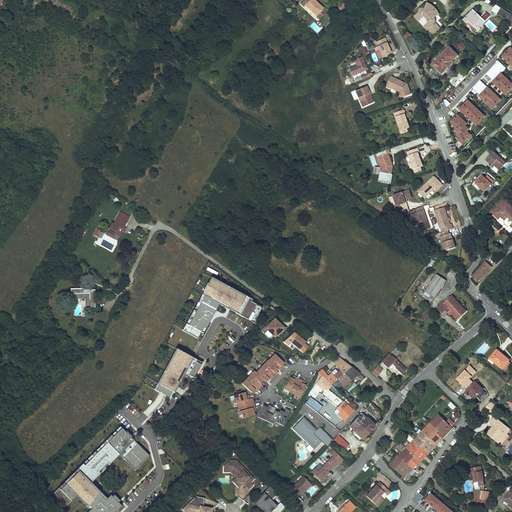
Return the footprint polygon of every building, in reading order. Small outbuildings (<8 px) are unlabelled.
[(305,0),(302,4),(305,7),(306,6),(317,16),(324,8),(319,4),(318,5),(317,3),(317,2),(314,0),(305,0)] [(428,4),(426,3),(424,9),(423,8),(421,8),(420,8),(419,9),(418,11),(419,12),(414,17),(418,22),(424,17),(425,17),(426,19),(426,20),(427,23),(427,24),(423,27),(427,31),(428,30),(433,35),(440,29),(435,23),(435,22),(435,20),(434,18),(438,15),(438,14),(438,13),(434,8),(433,7),(432,6),(429,4),(428,4)] [(327,12),(324,8),(317,16),(320,19),(327,12)] [(511,15),(501,8),(496,14),(509,23),(508,26),(511,28),(511,27),(511,15)] [(473,10),(463,20),(471,27),(472,25),(477,30),(490,17),(485,13),(480,17),(473,10)] [(386,39),(378,43),(379,47),(384,58),(392,54),(389,47),(388,47),(387,46),(388,45),(388,44),(388,43),(386,39)] [(449,47),(432,65),(442,75),(453,62),(452,62),(458,56),(449,47)] [(511,67),(511,49),(511,48),(502,58),(511,67)] [(368,71),(363,58),(359,60),(356,63),(358,67),(350,70),(353,78),(368,71)] [(486,75),(493,81),(500,73),(502,74),(507,69),(499,62),(486,75)] [(456,87),(466,77),(459,71),(449,81),(456,87)] [(505,96),(511,89),(511,84),(502,74),(500,73),(493,81),(491,83),(505,96)] [(402,83),(393,78),(389,85),(394,88),(393,89),(393,90),(401,93),(403,100),(412,96),(409,86),(404,84),(404,85),(402,84),(402,83)] [(479,95),(487,87),(481,81),(473,89),(479,95)] [(492,110),(501,101),(487,87),(479,95),(478,97),(492,110)] [(368,88),(356,93),(363,109),(375,104),(369,92),(370,91),(368,88)] [(476,127),(485,117),(468,101),(459,111),(476,127)] [(404,110),(394,114),(396,118),(395,118),(401,135),(409,132),(408,129),(410,129),(405,115),(406,115),(404,110)] [(451,126),(455,129),(454,130),(458,134),(465,126),(467,125),(457,115),(450,123),(453,125),(451,126)] [(469,130),(465,126),(458,134),(456,136),(460,140),(467,132),(469,130)] [(463,146),(472,137),(467,132),(460,140),(458,141),(463,146)] [(393,167),(389,154),(391,154),(389,150),(383,152),(384,156),(378,158),(381,168),(379,175),(378,182),(391,185),(393,175),(392,175),(393,167)] [(418,152),(408,155),(414,173),(421,170),(424,170),(418,156),(419,156),(418,152)] [(506,163),(492,152),(485,160),(492,165),(492,164),(494,166),(500,170),(506,163)] [(483,176),(475,184),(484,191),(491,184),(483,176)] [(433,180),(418,194),(424,201),(431,196),(430,195),(433,192),(434,193),(436,195),(442,189),(435,180),(433,180)] [(409,193),(393,199),(397,209),(395,209),(397,215),(401,214),(408,211),(406,206),(405,203),(407,202),(412,201),(409,193)] [(511,204),(505,197),(491,212),(493,214),(505,202),(510,206),(511,204)] [(505,202),(493,214),(498,219),(500,217),(504,220),(507,217),(511,222),(510,226),(511,228),(511,207),(510,206),(505,202)] [(423,210),(414,213),(415,216),(409,218),(411,224),(414,223),(415,226),(421,224),(424,232),(426,234),(430,232),(423,210)] [(133,217),(122,211),(116,223),(115,223),(111,229),(111,230),(108,234),(116,238),(118,234),(119,233),(123,235),(125,231),(127,226),(133,217)] [(444,211),(434,214),(440,231),(443,230),(444,235),(448,234),(453,232),(452,227),(450,228),(449,224),(448,222),(444,211)] [(444,235),(441,236),(442,240),(440,240),(444,251),(448,254),(455,251),(450,237),(449,237),(448,234),(444,235)] [(491,267),(486,262),(473,277),(478,281),(491,267)] [(426,292),(434,298),(446,281),(437,275),(435,279),(426,292)] [(190,320),(184,331),(198,338),(201,332),(204,327),(206,328),(213,315),(210,314),(216,302),(219,304),(231,310),(232,308),(237,311),(236,313),(243,317),(244,315),(255,321),(262,308),(256,304),(251,301),(252,299),(245,296),(244,298),(234,292),(235,290),(221,283),(220,285),(216,282),(217,280),(211,277),(208,283),(209,284),(205,291),(204,290),(198,301),(200,302),(195,312),(192,311),(188,319),(190,320)] [(85,290),(85,289),(70,289),(70,299),(84,299),(87,300),(87,309),(95,309),(95,291),(85,290)] [(450,313),(457,320),(466,312),(452,296),(438,309),(443,314),(446,311),(449,314),(450,313)] [(210,314),(213,315),(219,304),(216,302),(210,314)] [(244,315),(243,317),(254,323),(255,321),(244,315)] [(188,319),(182,330),(184,331),(190,320),(188,319)] [(269,322),(261,330),(265,334),(268,330),(275,337),(279,333),(279,334),(287,328),(282,324),(281,325),(279,323),(275,319),(271,323),(269,322)] [(305,353),(309,347),(306,344),(307,342),(294,333),(282,343),(288,347),(292,343),(305,353)] [(162,379),(156,390),(169,398),(172,391),(176,386),(178,387),(181,380),(178,379),(181,373),(184,375),(188,377),(189,375),(194,378),(201,365),(196,362),(197,360),(190,356),(188,358),(184,355),(185,353),(176,348),(172,355),(174,356),(169,366),(167,365),(160,378),(162,379)] [(496,351),(488,361),(493,365),(495,362),(502,369),(508,361),(509,360),(502,354),(501,355),(496,351)] [(285,363),(275,354),(269,361),(278,369),(280,371),(283,368),(281,366),(283,364),(285,363)] [(391,357),(389,355),(382,363),(384,365),(391,357)] [(333,362),(340,370),(346,363),(339,357),(333,362)] [(395,367),(401,373),(405,369),(391,357),(384,365),(391,371),(395,367)] [(269,361),(269,360),(263,366),(274,377),(277,374),(275,372),(277,370),(278,369),(269,361)] [(502,369),(505,371),(511,364),(508,361),(502,369)] [(348,384),(352,381),(344,374),(350,366),(346,363),(340,370),(336,375),(348,384)] [(274,377),(263,366),(257,373),(264,380),(266,382),(267,380),(269,378),(270,379),(271,380),(274,377)] [(352,381),(359,374),(350,366),(344,374),(352,381)] [(372,373),(377,377),(382,370),(378,366),(372,373)] [(257,373),(255,371),(249,377),(260,388),(263,385),(262,384),(261,383),(262,381),(264,380),(257,373)] [(345,387),(348,384),(336,375),(335,375),(328,382),(332,386),(338,380),(345,387)] [(455,376),(448,383),(453,388),(460,381),(455,376)] [(260,388),(249,377),(242,384),(252,393),(253,391),(255,389),(256,390),(257,391),(260,388)] [(291,378),(285,389),(293,393),(300,379),(296,377),(295,380),(292,379),(291,378)] [(160,378),(154,389),(156,390),(162,379),(160,378)] [(293,393),(300,397),(306,386),(305,385),(302,384),(303,381),(300,379),(293,393)] [(466,391),(470,395),(472,394),(475,397),(476,396),(482,390),(483,389),(475,382),(466,391)] [(476,396),(479,399),(485,393),(482,390),(476,396)] [(245,392),(234,395),(235,400),(234,401),(235,404),(238,403),(239,407),(254,403),(252,398),(249,399),(247,400),(246,396),(245,392)] [(311,397),(305,403),(318,413),(323,407),(311,397)] [(451,402),(448,406),(453,411),(456,407),(451,402)] [(491,402),(485,409),(492,415),(498,409),(491,402)] [(239,407),(241,414),(242,414),(244,419),(255,415),(254,412),(253,408),(255,407),(254,403),(239,407)] [(263,406),(258,417),(266,421),(272,407),(269,405),(268,406),(268,408),(265,406),(263,406)] [(338,415),(344,420),(353,411),(347,406),(338,415)] [(272,407),(266,421),(274,424),(275,422),(279,413),(278,412),(275,411),(276,409),(276,408),(272,407)] [(282,411),(280,411),(279,413),(275,422),(283,426),(290,411),(286,409),(285,410),(284,412),(282,411)] [(354,420),(361,426),(367,419),(363,414),(360,414),(359,413),(358,414),(358,415),(358,416),(354,420)] [(436,433),(442,439),(452,428),(452,427),(446,422),(439,415),(430,423),(438,431),(436,433)] [(313,449),(320,441),(326,446),(330,442),(332,440),(319,426),(315,430),(313,428),(314,427),(303,416),(297,422),(295,424),(291,428),(308,444),(312,448),(313,449)] [(491,428),(487,434),(491,437),(492,436),(496,440),(498,437),(502,440),(506,434),(505,433),(509,428),(494,417),(490,422),(494,425),(495,426),(492,429),(491,428)] [(449,418),(446,422),(452,427),(453,426),(453,425),(454,423),(449,418)] [(361,426),(368,433),(375,426),(367,419),(361,426)] [(355,432),(362,439),(368,433),(361,426),(354,420),(349,426),(355,431),(355,432)] [(422,432),(436,445),(442,439),(436,433),(438,431),(430,423),(422,432)] [(120,426),(111,435),(113,437),(122,428),(120,426)] [(126,432),(122,428),(113,437),(111,435),(103,443),(105,444),(96,453),(95,452),(91,455),(93,457),(85,465),(83,463),(77,469),(79,471),(75,474),(74,473),(67,479),(69,481),(55,495),(60,500),(66,506),(78,494),(80,492),(84,495),(87,499),(91,502),(90,503),(94,507),(92,508),(88,511),(115,511),(122,506),(118,502),(113,496),(111,498),(113,500),(109,504),(97,492),(99,490),(96,487),(94,489),(91,486),(93,485),(98,479),(97,478),(101,474),(109,465),(117,458),(118,459),(121,456),(120,454),(122,452),(125,455),(123,458),(126,461),(128,459),(137,468),(149,456),(139,447),(141,446),(134,439),(133,441),(130,438),(132,436),(127,431),(126,432)] [(422,432),(414,440),(416,442),(428,453),(436,445),(422,432)] [(492,436),(491,437),(501,445),(508,436),(506,434),(502,440),(498,437),(496,440),(492,436)] [(344,450),(349,445),(338,435),(331,443),(339,450),(342,447),(344,450)] [(416,442),(414,440),(406,448),(414,455),(421,461),(428,453),(416,442)] [(103,443),(95,452),(96,453),(105,444),(103,443)] [(139,447),(149,456),(151,454),(141,446),(139,447)] [(398,456),(407,464),(411,460),(414,455),(406,448),(398,456)] [(337,453),(334,449),(330,454),(333,457),(318,471),(315,468),(312,472),(315,475),(319,480),(320,480),(322,482),(326,479),(325,477),(326,476),(329,473),(328,472),(333,467),(334,468),(338,464),(339,463),(340,464),(343,461),(341,458),(342,458),(337,453)] [(91,455),(83,463),(85,465),(93,457),(91,455)] [(411,460),(417,465),(421,461),(414,455),(411,460)] [(407,464),(398,456),(390,466),(403,476),(402,478),(403,479),(413,469),(407,464)] [(117,458),(109,465),(111,466),(118,459),(117,458)] [(135,470),(137,468),(128,459),(126,461),(135,470)] [(236,460),(231,460),(224,467),(224,472),(231,472),(232,471),(240,478),(238,480),(242,484),(242,483),(246,487),(254,479),(236,460)] [(407,464),(413,469),(417,465),(411,460),(407,464)] [(479,486),(484,485),(481,466),(469,468),(470,474),(472,473),(474,473),(474,476),(473,477),(474,483),(479,482),(479,486)] [(232,471),(231,472),(236,477),(233,481),(238,487),(242,484),(238,480),(240,478),(232,471)] [(287,492),(293,498),(301,490),(308,482),(306,480),(306,479),(305,478),(302,476),(287,492)] [(67,479),(53,493),(55,495),(69,481),(67,479)] [(310,484),(308,482),(301,490),(303,492),(310,484)] [(366,496),(377,506),(379,504),(377,499),(380,496),(384,491),(386,488),(379,482),(377,485),(376,485),(366,496)] [(278,495),(270,486),(264,492),(265,494),(267,496),(265,497),(263,495),(256,503),(263,510),(265,508),(268,511),(278,511),(284,507),(280,503),(277,506),(272,501),(278,495)] [(474,498),(487,500),(489,492),(475,489),(474,498)] [(99,490),(97,492),(109,504),(113,500),(111,498),(109,500),(99,490)] [(417,504),(423,497),(419,493),(413,500),(417,504)] [(451,511),(431,495),(425,502),(436,511),(451,511)] [(187,504),(182,509),(184,511),(211,511),(212,508),(203,506),(205,498),(196,496),(188,504),(187,504)] [(297,496),(294,499),(299,504),(303,501),(297,496)] [(238,506),(243,500),(239,497),(234,503),(238,506)] [(91,502),(87,499),(85,501),(92,508),(94,507),(90,503),(91,502)] [(351,511),(356,508),(349,501),(345,505),(343,507),(342,507),(336,511),(351,511)]
